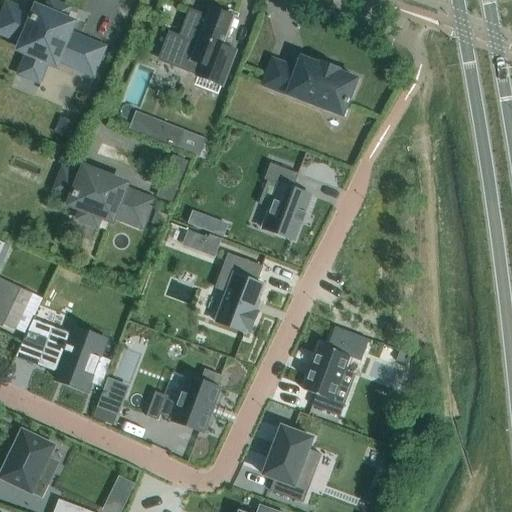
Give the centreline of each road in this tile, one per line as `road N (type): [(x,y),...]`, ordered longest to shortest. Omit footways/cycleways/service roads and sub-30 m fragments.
road 1 (residential): [(0,393),(183,477),(213,478),(371,161)]
road 2 (secondary): [(456,0),(511,386)]
road 3 (secondary): [(511,153),(487,0)]
road 4 (residential): [(421,57),(404,39),(306,0)]
